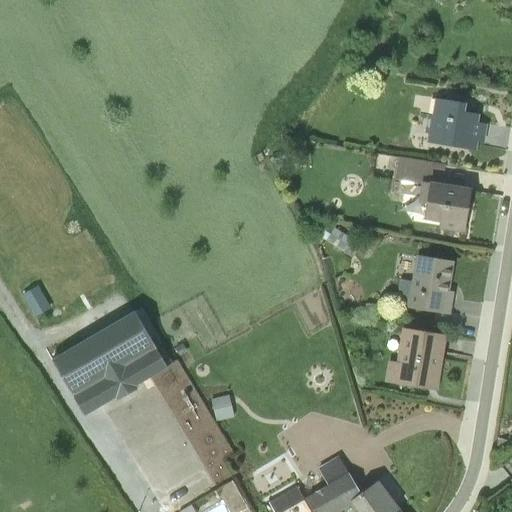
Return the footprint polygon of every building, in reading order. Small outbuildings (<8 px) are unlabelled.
[(427,135),(425,143),(474,152),(476,141),(481,141),(485,124),(476,122),(477,114),(466,112),(466,104),(434,98),(431,114),(426,114),(422,134),(427,135)] [(417,204),(427,204),(424,220),(438,222),(438,227),(462,230),(467,191),(431,186),(432,170),(444,172),(446,166),(399,157),(395,180),(420,184),(417,204)] [(332,227),(324,240),(352,258),(360,245),(332,227)] [(399,280),(395,304),(448,314),(452,291),(447,291),(451,264),(415,257),(412,281),(399,280)] [(37,286),(21,296),(35,319),(51,309),(37,286)] [(134,311),(51,359),(84,416),(115,398),(117,400),(138,388),(136,385),(166,368),(134,311)] [(387,361),(384,379),(425,388),(427,378),(437,379),(444,337),(401,329),(395,361),(387,361)] [(228,395),(210,399),(215,422),(234,417),(228,395)] [(360,494),(339,458),(317,470),(326,485),(302,498),(310,511),(337,511),(342,510),(343,511),(392,511),(397,509),(378,481),(360,494)] [(204,459),(172,477),(185,499),(217,481),(204,459)] [(310,511),(302,498),(296,487),(268,503),(273,511),(310,511)]
